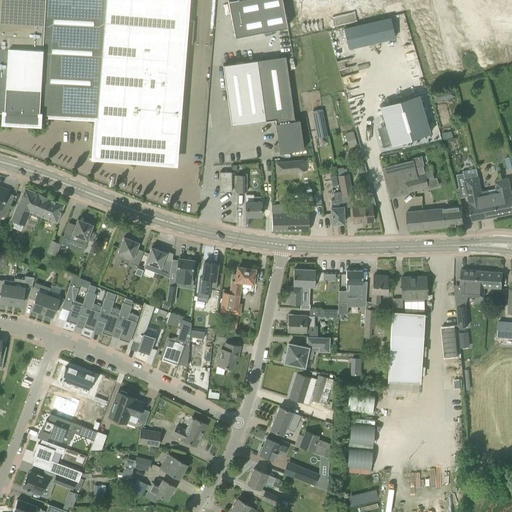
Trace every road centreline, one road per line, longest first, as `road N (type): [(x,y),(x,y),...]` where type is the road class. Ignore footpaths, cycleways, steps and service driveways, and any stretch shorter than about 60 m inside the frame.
road 1 (tertiary): [(0,161),(198,231),(282,246)]
road 2 (tertiary): [(282,246),(511,248)]
road 3 (residential): [(239,425),(53,340)]
road 4 (residential): [(239,425),(282,246)]
road 5 (residential): [(0,490),(53,340)]
